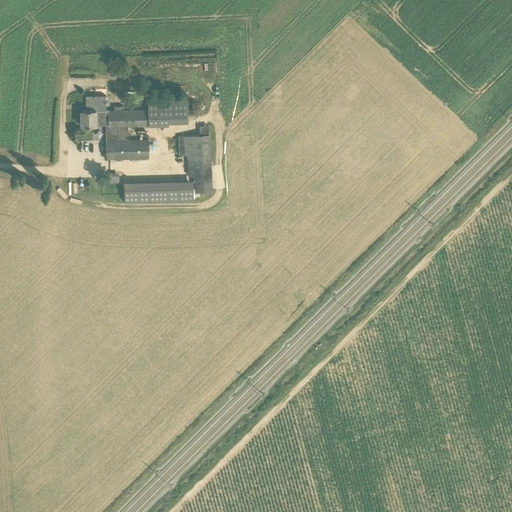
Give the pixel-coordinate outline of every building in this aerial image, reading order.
[(107,125),(106,109),(106,95),(86,95),(86,105),(89,105),(89,109),(81,110),(82,126),(106,125),(107,125)] [(148,100),(148,110),(149,122),(149,126),(169,125),(169,122),(189,122),(188,99),(148,100)] [(109,109),(106,109),(107,125),(106,125),(107,159),(132,158),(132,162),(138,161),(138,158),(150,158),(149,140),(129,140),(128,126),(149,126),(149,122),(148,110),(124,110),(123,105),(114,106),(114,110),(109,110),(109,109)] [(170,145),(171,217),(211,216),(211,144),(170,145)] [(192,181),(123,183),(124,203),(192,201),(192,181)]
